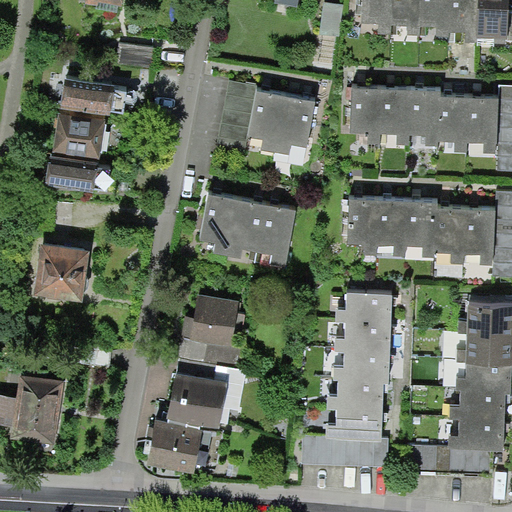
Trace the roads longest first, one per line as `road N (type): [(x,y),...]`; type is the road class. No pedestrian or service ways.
road 1 (residential): [(203,0),(113,494)]
road 2 (residential): [(379,511),(113,494)]
